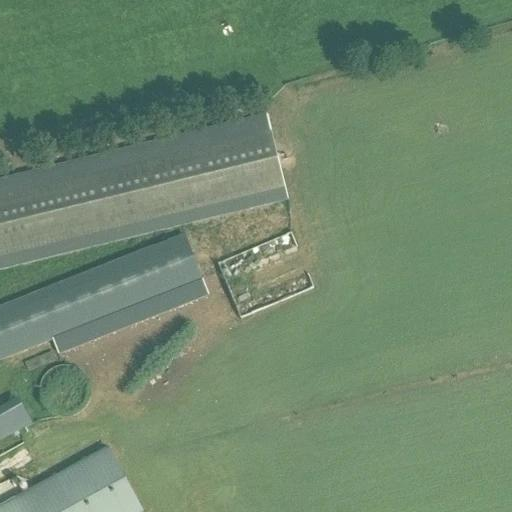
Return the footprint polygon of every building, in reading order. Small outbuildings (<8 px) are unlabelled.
[(273,133),(0,199),(0,258),(287,189),(273,133)] [(0,362),(206,281),(187,234),(0,308),(0,362)] [(216,316),(230,316),(229,261),(216,261),(216,316)] [(20,402),(0,413),(0,446),(35,427),(20,402)] [(23,446),(0,455),(0,486),(34,471),(23,446)] [(143,511),(111,451),(0,511),(143,511)]
